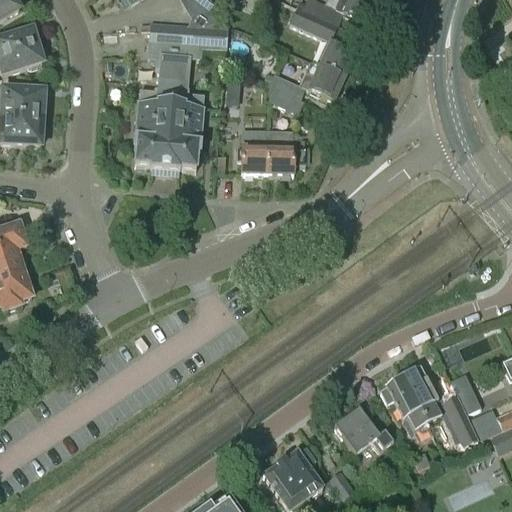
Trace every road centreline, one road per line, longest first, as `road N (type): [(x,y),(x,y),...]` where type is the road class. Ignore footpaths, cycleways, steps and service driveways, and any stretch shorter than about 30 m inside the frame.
road 1 (residential): [(162,511),(393,345),(511,295)]
road 2 (residential): [(114,304),(321,217),(405,150),(456,127)]
road 3 (residential): [(75,197),(81,67),(62,0)]
road 4 (residential): [(0,389),(114,304)]
road 5 (tertiary): [(456,127),(442,93),(439,48),(449,0)]
